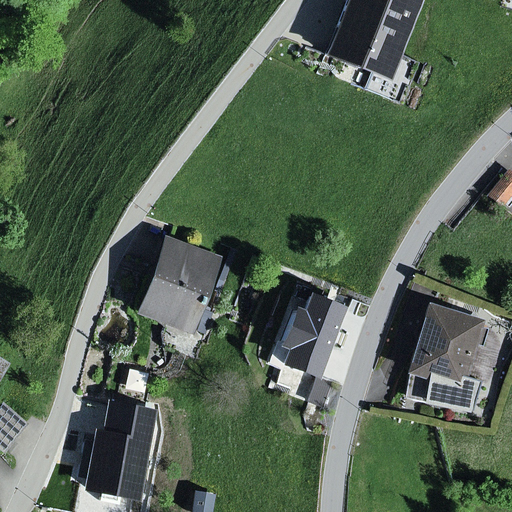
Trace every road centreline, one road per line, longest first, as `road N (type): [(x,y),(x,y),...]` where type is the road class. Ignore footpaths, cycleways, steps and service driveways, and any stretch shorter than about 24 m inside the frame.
road 1 (residential): [(18,511),(108,257),(300,0)]
road 2 (residential): [(332,511),(363,348),(390,286),(437,208),(511,124)]
